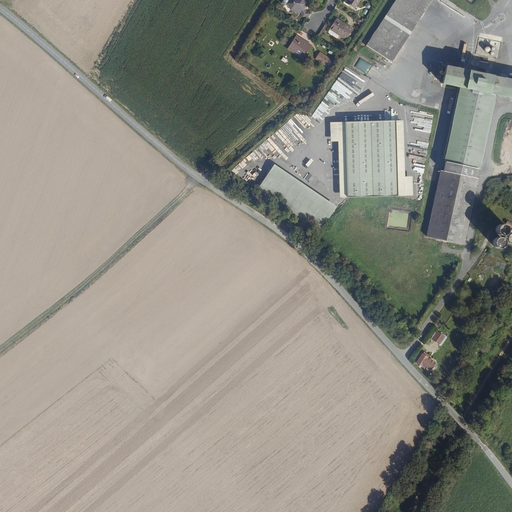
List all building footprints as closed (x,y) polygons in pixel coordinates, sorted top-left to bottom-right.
[(305,5),(304,4),(305,2),(304,0),(289,0),(287,3),(291,9),(293,9),(295,13),(298,14),(300,11),(307,20),(310,14),(311,13),(309,10),(307,10),(304,7),(305,5)] [(346,0),(345,3),(355,9),(360,0),(346,0)] [(396,0),(366,48),(387,61),(426,0),(396,0)] [(330,29),(347,40),(354,29),(337,18),(330,29)] [(305,54),(311,44),(297,35),(290,45),(305,54)] [(328,66),(332,59),(320,52),(316,59),(328,66)] [(493,95),(511,99),(511,80),(445,66),(441,84),(459,88),(444,161),(446,162),(444,171),(441,170),(428,237),(467,245),(482,170),(478,169),(493,95)] [(399,197),(396,122),(345,125),(348,199),(399,197)] [(406,178),(404,122),(396,122),(399,197),(414,196),(413,177),(406,178)] [(348,199),(345,125),(331,125),(331,144),(339,144),(341,199),(348,199)] [(338,208),(275,167),(272,172),(335,214),(338,208)] [(335,214),(272,172),(258,193),(321,235),(335,214)] [(511,244),(511,231),(499,224),(494,231),(498,233),(492,244),(500,249),(505,241),(511,244)] [(437,330),(431,339),(439,344),(445,336),(437,330)] [(422,367),(428,359),(429,356),(425,353),(423,355),(417,363),(422,367)]
